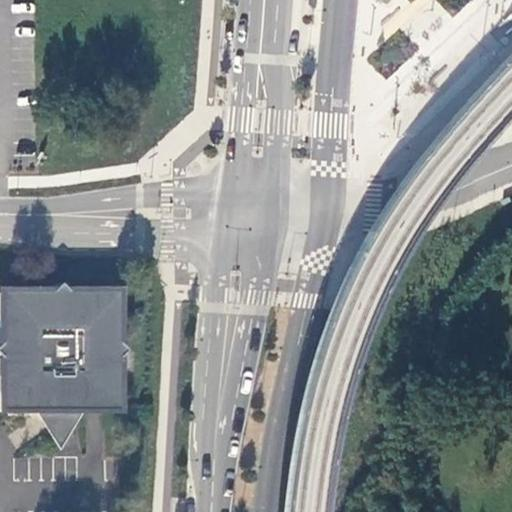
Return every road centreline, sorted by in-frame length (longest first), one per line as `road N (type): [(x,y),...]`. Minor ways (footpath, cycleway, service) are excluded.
road 1 (primary): [(249,218),(214,511)]
road 2 (unclassified): [(249,218),(328,222),(511,165)]
road 3 (tertiary): [(0,217),(249,218)]
road 4 (primary): [(266,0),(249,218)]
